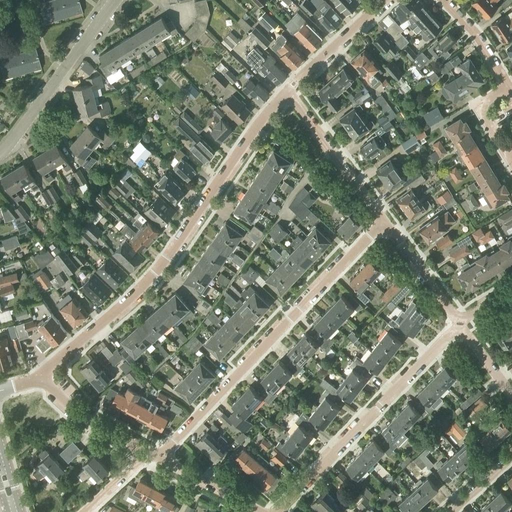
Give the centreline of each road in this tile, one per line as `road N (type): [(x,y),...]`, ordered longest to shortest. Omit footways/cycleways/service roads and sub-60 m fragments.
road 1 (residential): [(36,376),(146,281),(257,125),(281,98),(295,102)]
road 2 (residential): [(155,454),(384,222)]
road 3 (residential): [(277,511),(450,333),(461,332)]
road 4 (residential): [(0,154),(115,0)]
road 5 (residential): [(384,222),(295,102)]
road 6 (residential): [(155,454),(68,409),(36,376)]
road 7 (residential): [(461,318),(384,222)]
